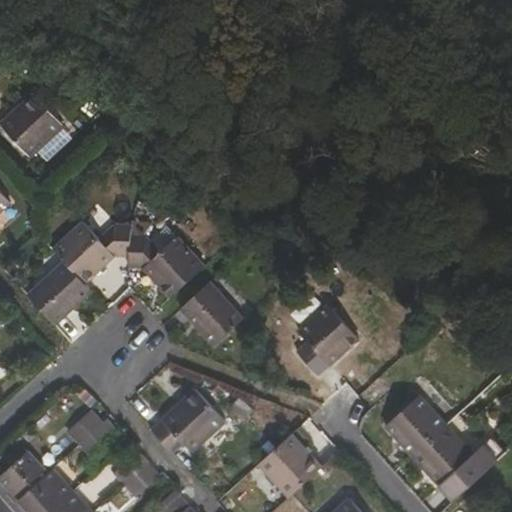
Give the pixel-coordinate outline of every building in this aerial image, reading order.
[(33,156),(63,126),(32,92),(1,121),(33,156)] [(0,210),(9,201),(0,190),(0,210)] [(115,255),(129,257),(131,234),(131,224),(115,223),(99,237),(83,221),(53,249),(64,261),(84,283),(115,255)] [(145,267),(172,296),(205,265),(178,236),(161,250),(147,235),(131,234),(129,257),(129,265),(145,267)] [(56,325),(92,291),(84,283),(64,261),(29,294),(56,325)] [(243,318),(210,281),(181,308),(214,345),(243,318)] [(297,352),(318,375),(360,338),(329,304),(299,332),(308,341),(297,352)] [(224,421),(194,389),(153,430),(166,445),(173,452),(183,443),(192,452),(224,421)] [(419,395),(386,425),(413,456),(448,425),(419,395)] [(67,431),(79,444),(84,439),(103,422),(91,409),(67,431)] [(98,453),(119,433),(106,419),(103,422),(84,439),(98,453)] [(448,425),(413,456),(439,484),(473,454),(448,425)] [(288,497),(291,495),(322,468),(292,434),(259,464),(288,497)] [(439,484),(453,499),(494,463),(480,448),(473,454),(439,484)] [(138,450),(114,473),(124,483),(148,461),(138,450)] [(27,451),(0,475),(0,479),(18,499),(48,473),(27,451)] [(137,497),(161,474),(148,461),(124,483),(137,497)] [(18,499),(29,511),(49,511),(72,490),(53,469),(48,473),(18,499)] [(92,511),(72,490),(49,511),(92,511)] [(178,493),(157,511),(180,511),(188,505),(178,493)] [(362,511),(349,498),(333,511),(362,511)]
